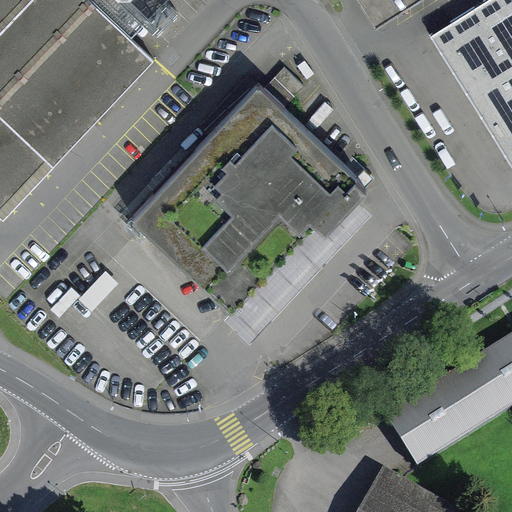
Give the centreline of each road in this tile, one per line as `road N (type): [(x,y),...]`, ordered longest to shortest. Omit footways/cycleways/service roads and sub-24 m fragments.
road 1 (residential): [(284,0),(307,10),(474,280)]
road 2 (tertiary): [(474,280),(194,451)]
road 3 (tertiary): [(194,451),(135,447),(0,368)]
